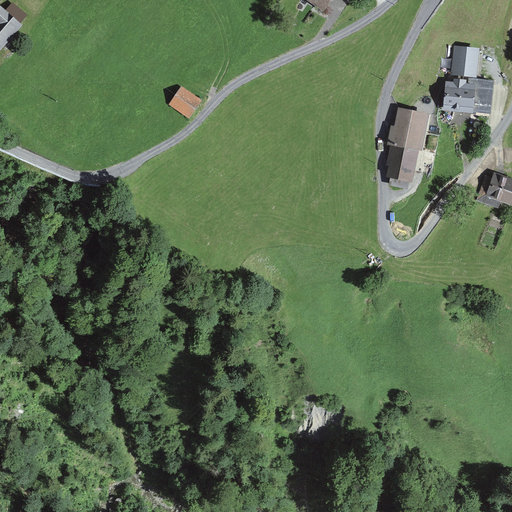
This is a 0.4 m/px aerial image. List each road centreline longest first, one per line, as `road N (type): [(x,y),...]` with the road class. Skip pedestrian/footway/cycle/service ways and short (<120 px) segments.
road 1 (unclassified): [(0,142),(70,173),(103,176),(180,137),(241,79),(368,20),(389,0)]
road 2 (unclassified): [(433,0),(386,100),(386,240),(395,247),(417,240),(511,112)]
